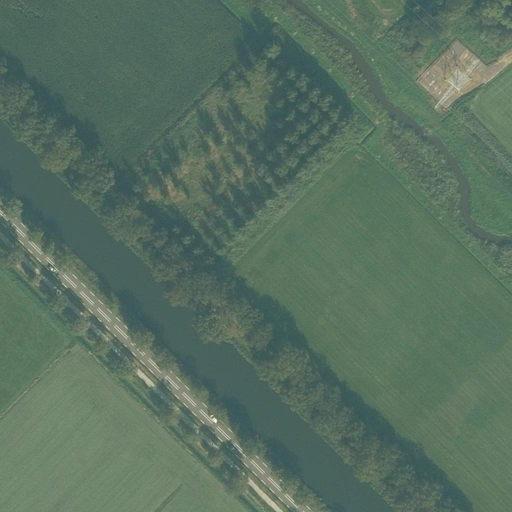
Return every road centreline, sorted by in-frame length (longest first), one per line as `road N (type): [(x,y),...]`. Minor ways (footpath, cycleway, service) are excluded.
road 1 (track): [(430,511),(0,85)]
road 2 (primary): [(302,511),(0,211)]
